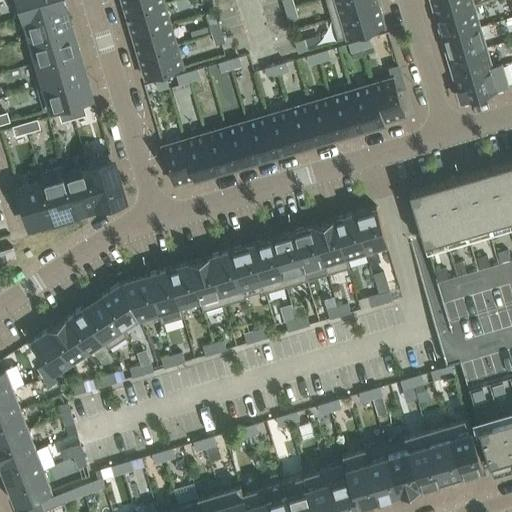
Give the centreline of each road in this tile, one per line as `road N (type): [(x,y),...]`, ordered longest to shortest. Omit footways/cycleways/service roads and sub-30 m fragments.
road 1 (residential): [(449,137),(157,217)]
road 2 (residential): [(91,0),(157,217)]
road 3 (residential): [(157,217),(0,308)]
road 4 (residential): [(449,137),(405,0)]
